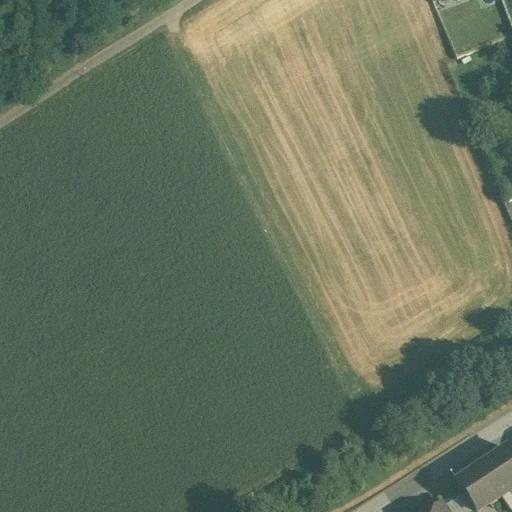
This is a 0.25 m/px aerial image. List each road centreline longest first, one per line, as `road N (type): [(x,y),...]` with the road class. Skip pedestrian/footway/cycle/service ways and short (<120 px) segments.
road 1 (residential): [(375,511),(511,422)]
road 2 (track): [(423,0),(452,72),(511,45)]
